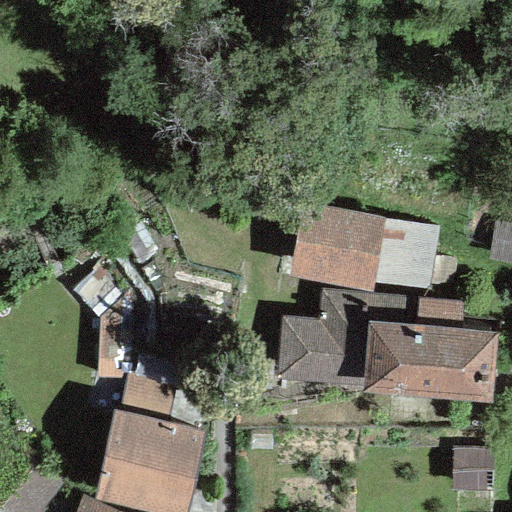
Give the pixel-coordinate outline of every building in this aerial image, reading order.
[(300,203),(289,276),(370,292),(372,281),(385,219),(300,203)] [(429,289),(438,227),(385,219),(372,281),(429,289)] [(511,223),(498,222),(495,260),(511,261),(511,223)] [(72,289),(99,317),(132,290),(104,257),(72,289)] [(282,318),(277,379),(363,386),(367,323),(416,326),(418,299),(321,289),(318,320),(282,318)] [(99,317),(96,378),(125,378),(126,373),(133,375),(132,290),(99,317)] [(416,326),(367,323),(363,386),(362,393),(491,403),(496,334),(461,331),(462,302),(418,299),(416,326)] [(112,410),(94,499),(145,511),(184,511),(201,432),(166,423),(174,388),(133,375),(126,373),(125,378),(118,410),(112,410)] [(38,511),(63,481),(14,443),(0,461),(0,510),(2,511),(38,511)] [(492,449),(451,449),(451,489),(492,490),(492,449)] [(122,511),(82,495),(74,511),(122,511)]
